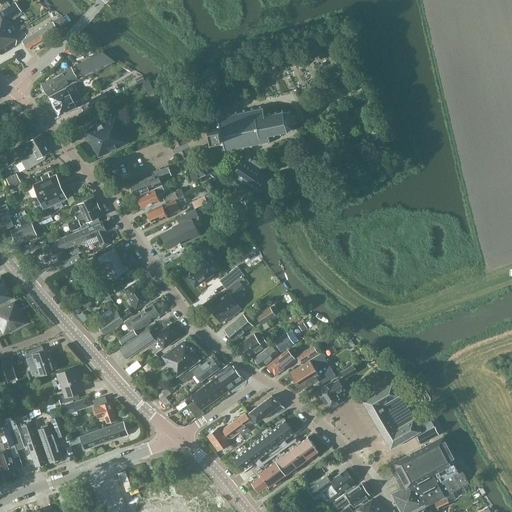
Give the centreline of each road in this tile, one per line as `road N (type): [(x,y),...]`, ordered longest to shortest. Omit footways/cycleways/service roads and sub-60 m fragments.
road 1 (residential): [(389,511),(329,432),(190,319),(109,201),(10,89)]
road 2 (tertiary): [(175,435),(0,249)]
road 3 (residential): [(175,435),(0,501)]
road 4 (unclassified): [(10,89),(104,0)]
